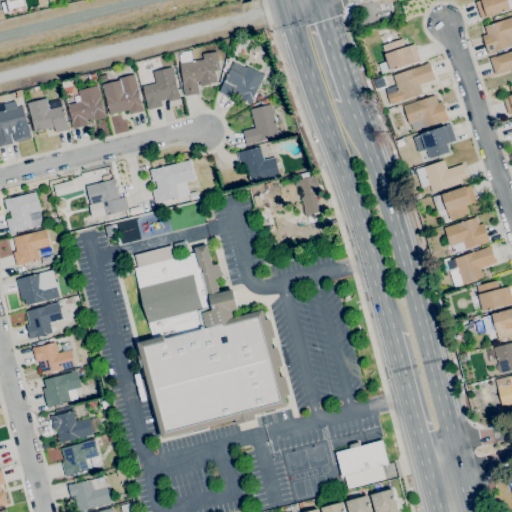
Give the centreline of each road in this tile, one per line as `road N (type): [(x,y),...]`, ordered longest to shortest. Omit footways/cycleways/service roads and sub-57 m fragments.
road 1 (secondary): [(474,511),(412,275),(353,98)]
road 2 (secondary): [(282,11),(388,337)]
road 3 (residential): [(0,176),(206,132)]
road 4 (residential): [(0,323),(44,511)]
road 5 (residential): [(505,190),(445,27)]
road 6 (secondary): [(388,337),(422,467)]
